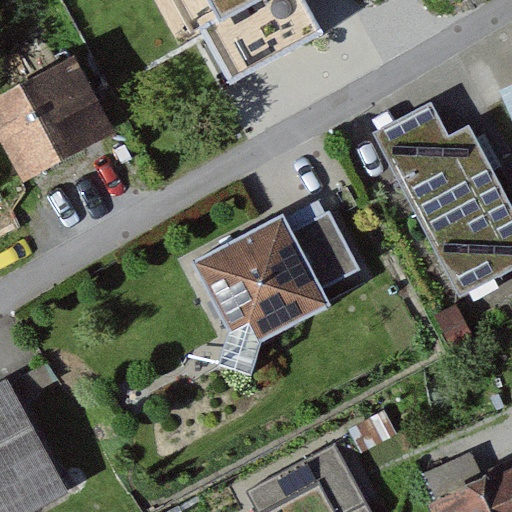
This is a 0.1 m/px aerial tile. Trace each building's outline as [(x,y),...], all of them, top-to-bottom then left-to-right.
[(409,0),(198,0),(241,79),(321,36),(327,46),(411,2),(409,0)] [(0,91),(0,176),(7,190),(96,146),(55,64),(0,91)] [(511,67),(497,75),(511,104),(511,67)] [(363,146),(441,298),(511,262),(511,230),(447,103),(363,146)] [(260,223),(174,267),(220,357),(307,313),(260,223)] [(0,511),(39,511),(60,502),(4,392),(0,394),(0,511)] [(511,511),(511,479),(436,511),(511,511)] [(338,511),(327,485),(267,511),(338,511)]
